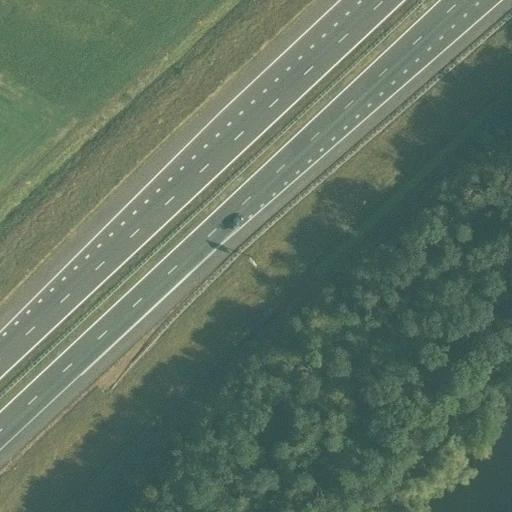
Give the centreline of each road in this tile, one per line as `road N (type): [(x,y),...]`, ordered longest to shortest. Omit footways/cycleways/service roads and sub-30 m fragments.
road 1 (motorway): [(0,428),(460,0)]
road 2 (motorway): [(382,0),(0,358)]
